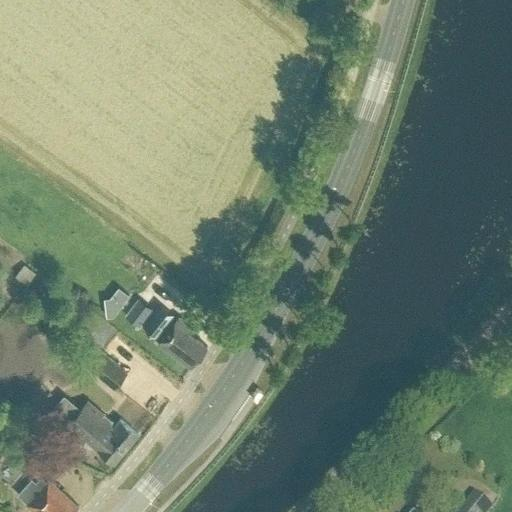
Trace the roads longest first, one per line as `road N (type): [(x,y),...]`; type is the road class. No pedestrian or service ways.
road 1 (primary): [(124,511),(256,349),(300,273),(384,76),(402,0)]
road 2 (unclassified): [(318,511),(511,315)]
